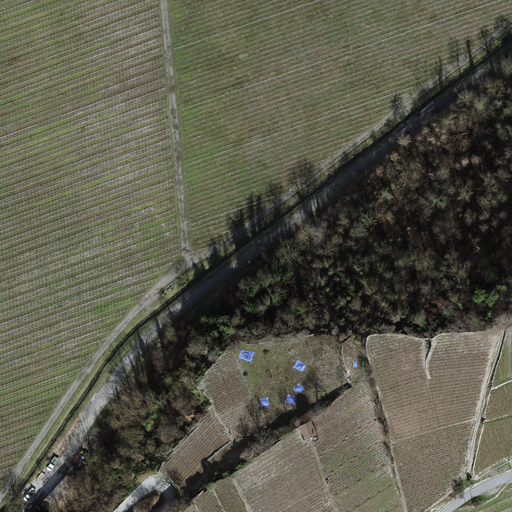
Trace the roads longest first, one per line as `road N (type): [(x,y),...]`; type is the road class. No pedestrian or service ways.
road 1 (track): [(0,497),(92,362),(166,277),(208,255),(511,21)]
road 2 (track): [(55,469),(163,321),(511,50)]
road 3 (track): [(187,265),(165,0)]
